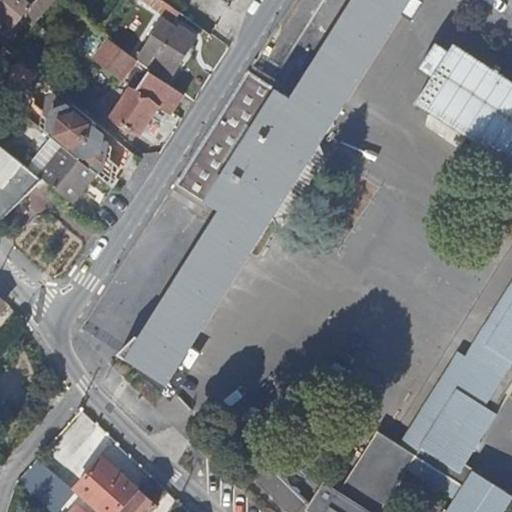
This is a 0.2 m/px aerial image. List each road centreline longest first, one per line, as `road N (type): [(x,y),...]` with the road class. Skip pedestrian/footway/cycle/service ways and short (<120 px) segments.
road 1 (residential): [(57,340),(86,280),(287,0)]
road 2 (residential): [(212,511),(91,392)]
road 3 (residential): [(0,503),(9,471),(91,392)]
